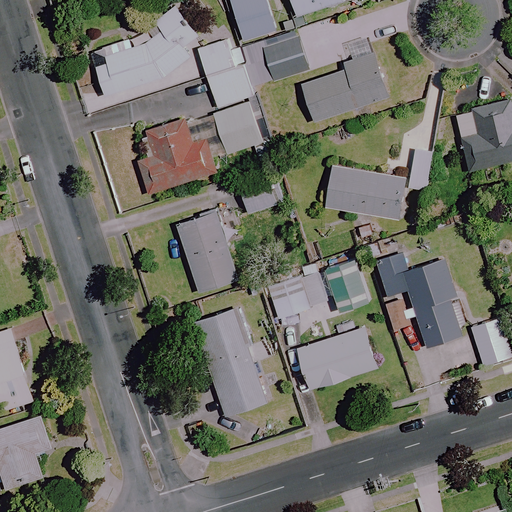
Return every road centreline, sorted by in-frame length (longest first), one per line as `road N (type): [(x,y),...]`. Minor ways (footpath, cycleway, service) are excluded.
road 1 (residential): [(167,511),(1,0)]
road 2 (residential): [(204,511),(511,414)]
